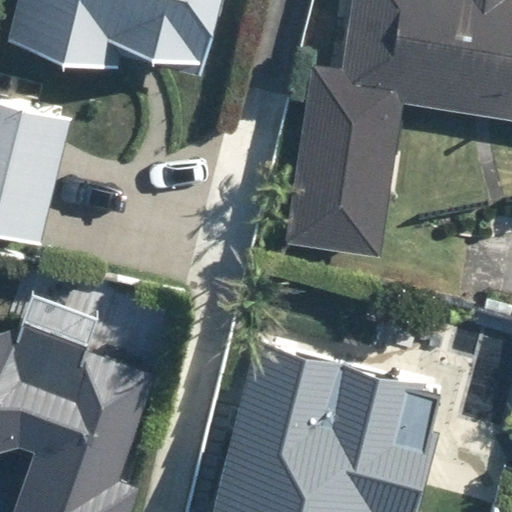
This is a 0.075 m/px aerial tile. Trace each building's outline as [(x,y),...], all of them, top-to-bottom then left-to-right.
[(229,0),(20,0),(14,31),(213,74),(229,0)] [(511,0),(354,0),(346,78),(309,73),(290,237),(394,250),(412,101),(511,112),(511,0)] [(72,108),(0,93),(0,223),(49,233),(72,108)] [(0,511),(98,511),(149,377),(88,355),(102,318),(0,280),(0,511)] [(334,335),(262,317),(214,511),(425,511),(456,384),(329,353),(334,335)]
